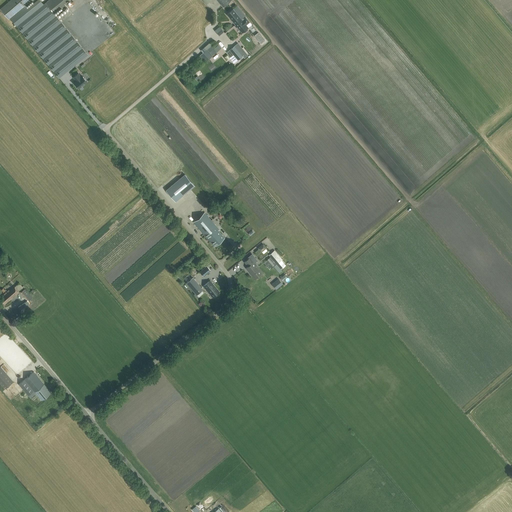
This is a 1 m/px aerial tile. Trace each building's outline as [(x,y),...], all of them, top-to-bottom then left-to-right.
[(31,0),(10,0),(0,9),(9,19),(31,0)] [(63,9),(66,6),(64,3),(68,0),(48,0),(44,4),(17,26),(59,78),(87,55),(53,12),(61,6),(63,9)] [(227,14),(235,24),(245,16),(237,5),(233,9),(227,14)] [(102,17),(112,27),(116,23),(109,15),(107,17),(106,15),(107,14),(106,13),(102,17)] [(248,27),(246,24),(249,22),(245,17),(242,20),(241,19),(245,16),(235,24),(242,32),(248,27)] [(248,55),(237,43),(227,52),(230,57),(233,54),(237,60),(242,55),(244,58),(248,55)] [(73,77),(75,80),(76,81),(74,82),(75,84),(74,84),(77,87),(78,87),(79,88),(87,81),(82,76),(81,77),(78,73),(73,77)] [(184,174),(166,190),(176,202),(194,185),(184,174)] [(186,205),(195,214),(198,212),(189,203),(186,205)] [(219,229),(204,212),(193,222),(214,246),(225,237),(218,230),(219,229)] [(278,262),(280,261),(282,258),(275,250),(269,255),(270,257),(267,259),(273,266),(276,264),(278,262)] [(248,266),(246,268),(250,273),(251,272),(256,278),(261,273),(253,263),(256,260),(252,254),(248,257),(249,258),(245,261),(248,266)] [(204,276),(210,270),(207,266),(200,272),(204,276)] [(192,278),(187,282),(197,294),(203,290),(192,278)] [(278,278),(271,284),(276,289),(283,284),(278,278)] [(213,298),(220,292),(210,280),(203,286),(213,298)] [(5,304),(19,292),(14,286),(0,298),(5,304)] [(0,382),(5,388),(13,382),(0,367),(0,382)] [(41,400),(51,392),(33,371),(24,379),(19,384),(28,395),(24,399),(29,405),(37,399),(32,392),(34,391),(41,400)]
